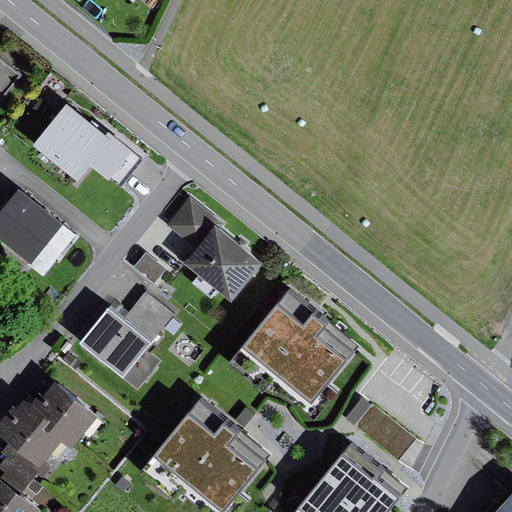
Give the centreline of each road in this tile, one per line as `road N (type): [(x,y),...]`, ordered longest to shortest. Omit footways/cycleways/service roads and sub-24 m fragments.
road 1 (residential): [(195,152),(485,387)]
road 2 (residential): [(0,375),(39,350),(195,152)]
road 3 (residential): [(7,0),(195,152)]
road 4 (residential): [(423,511),(485,387)]
